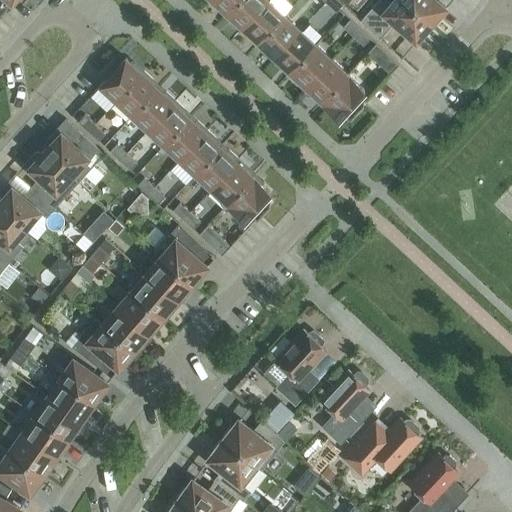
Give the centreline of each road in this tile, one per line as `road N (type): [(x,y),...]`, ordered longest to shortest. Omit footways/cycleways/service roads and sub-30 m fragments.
road 1 (residential): [(181,350),(495,8)]
road 2 (residential): [(502,464),(314,287)]
road 3 (residential): [(130,511),(212,392),(181,350)]
road 4 (residential): [(181,350),(68,511)]
road 5 (residential): [(0,146),(85,48),(74,22)]
